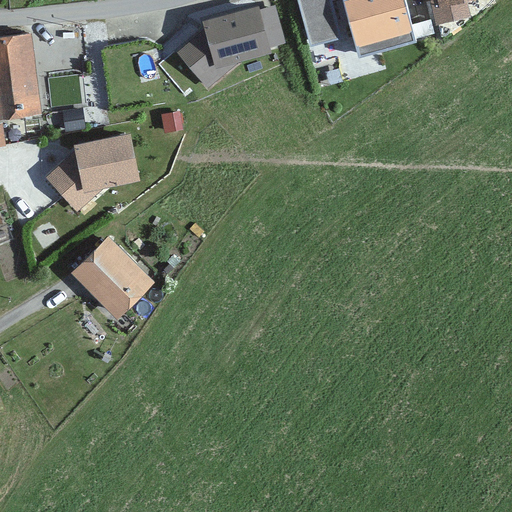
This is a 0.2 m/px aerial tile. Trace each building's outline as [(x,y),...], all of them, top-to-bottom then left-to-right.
[(301,0),(310,40),(354,31),(357,43),(417,30),(410,0),(301,0)] [(439,0),(441,6),(433,8),(436,22),(472,15),(468,0),(439,0)] [(200,17),(203,25),(173,48),(206,89),(239,63),(273,53),(257,1),(200,17)] [(0,115),(41,111),(34,35),(0,38),(0,115)] [(179,113),(162,115),(164,133),(181,132),(179,113)] [(70,117),(56,117),(57,132),(70,132),(70,117)] [(77,212),(104,188),(140,180),(131,134),(75,146),(76,152),(47,179),(77,212)] [(156,282),(111,235),(74,271),(119,317),(156,282)]
